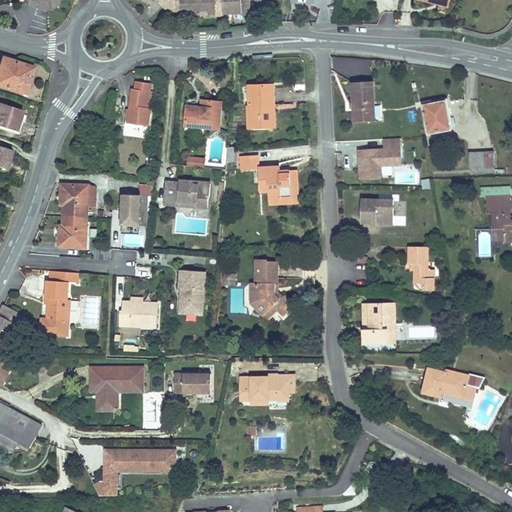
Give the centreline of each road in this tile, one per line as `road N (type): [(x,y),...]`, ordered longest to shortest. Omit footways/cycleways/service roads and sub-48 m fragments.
road 1 (residential): [(511,501),(347,403),(335,356),(321,45)]
road 2 (tertiary): [(321,45),(398,51),(510,75)]
road 3 (tertiary): [(511,57),(432,41),(322,36)]
